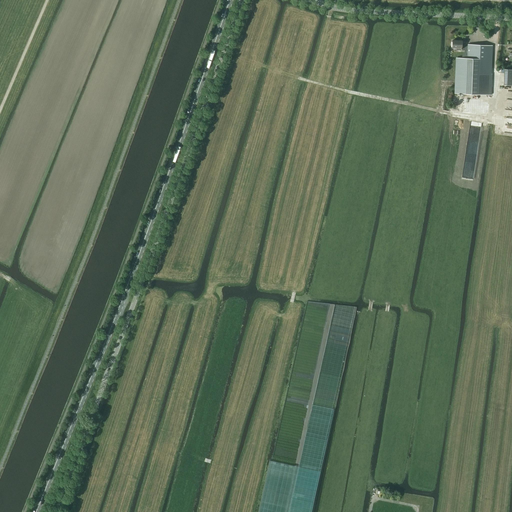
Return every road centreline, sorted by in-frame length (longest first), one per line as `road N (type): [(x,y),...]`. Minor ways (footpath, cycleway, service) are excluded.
road 1 (primary): [(36,511),(139,255),(228,0)]
road 2 (unclassified): [(57,511),(241,0)]
road 3 (unclassified): [(511,18),(312,0)]
